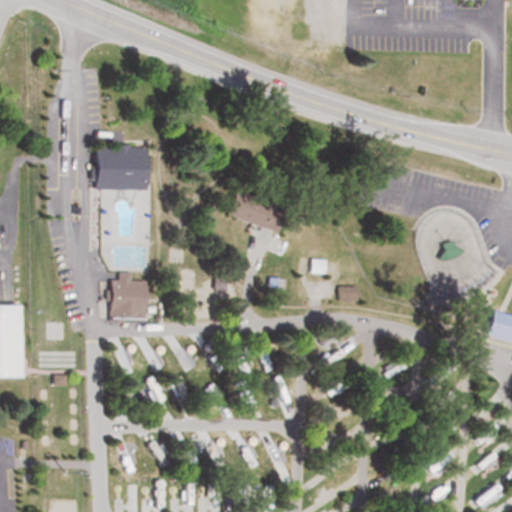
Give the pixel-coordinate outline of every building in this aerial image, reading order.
[(91,148),(110,147),(110,143),(126,144),(126,147),(144,148),(139,168),(142,189),(104,189),(90,189),(88,166),(91,148)] [(104,189),(99,252),(109,271),(148,271),(151,182),(144,182),(142,189),(104,189)] [(221,214),(257,227),(258,225),(275,232),(283,211),(266,205),(266,202),(229,190),(224,200),(221,214)] [(309,259),(323,260),(322,265),(322,274),(307,273),(307,265),(309,259)] [(105,280),(104,294),(106,316),(141,315),(139,296),(142,280),(127,280),(127,273),(115,273),(115,280),(105,280)] [(265,277),(286,280),(287,289),(265,289),(265,277)] [(336,286),(353,286),(352,295),(354,302),(335,301),(334,293),(336,286)] [(0,303),(11,303),(14,376),(0,376),(0,303)] [(491,311),(485,320),(482,334),(511,342),(511,316),(501,313),(491,311)] [(50,375),(62,375),(62,385),(50,385),(50,375)]
